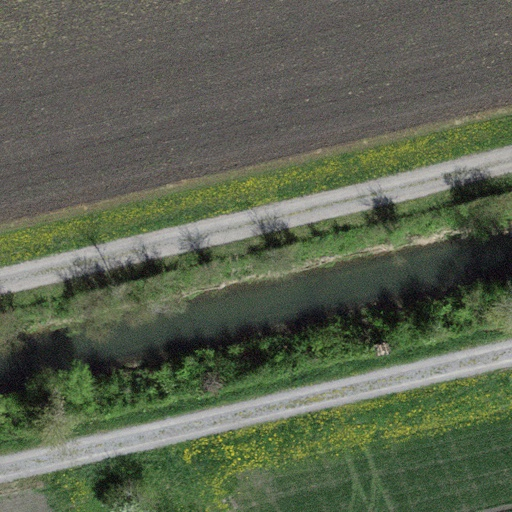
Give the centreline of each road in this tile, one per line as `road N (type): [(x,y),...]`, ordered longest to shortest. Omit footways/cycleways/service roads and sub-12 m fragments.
road 1 (track): [(511,134),(0,258)]
road 2 (track): [(511,342),(0,463)]
